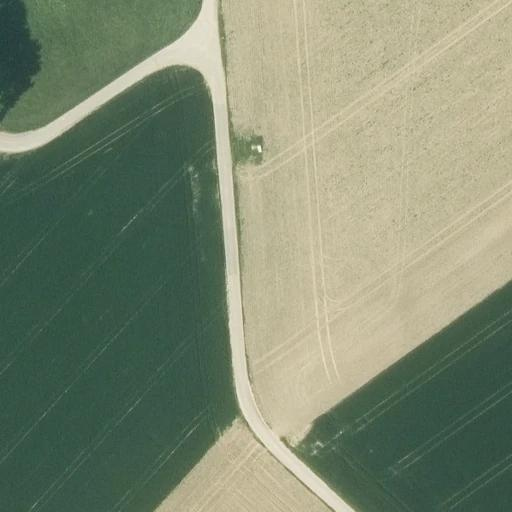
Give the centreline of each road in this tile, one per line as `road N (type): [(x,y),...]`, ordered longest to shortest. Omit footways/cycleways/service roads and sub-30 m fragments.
road 1 (track): [(343,511),(249,423),(211,30)]
road 2 (track): [(211,30),(23,145),(0,143)]
